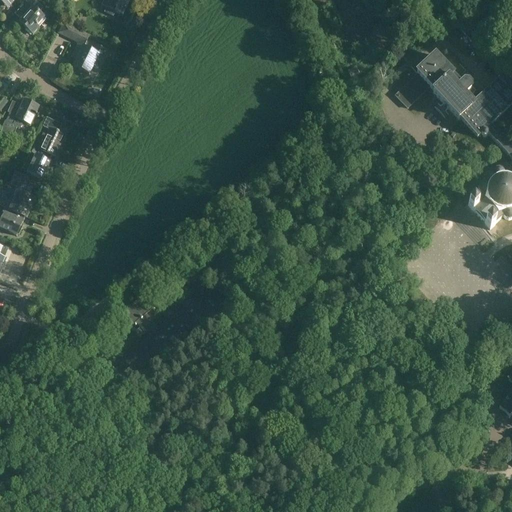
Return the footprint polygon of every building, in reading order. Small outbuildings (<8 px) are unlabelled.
[(0,0),(0,3),(7,10),(16,0),(0,0)] [(38,14),(43,9),(33,0),(28,0),(15,14),(22,21),(19,24),(33,36),(39,29),(37,27),(44,20),(38,14)] [(123,18),(131,0),(104,0),(102,5),(115,12),(114,13),(123,18)] [(476,38),(471,32),(488,17),(482,10),(469,21),(471,23),(462,32),(471,43),(476,38)] [(63,24),(58,34),(78,43),(74,52),(76,53),(75,56),(72,55),(71,59),(77,61),(74,68),(89,75),(96,61),(101,64),(107,51),(97,47),(95,53),(84,48),(90,36),(63,24)] [(395,98),(407,111),(429,89),(433,93),(432,94),(442,105),(443,105),(440,107),(437,104),(434,108),(444,119),(448,115),(445,112),(448,110),(458,121),(459,120),(460,120),(477,138),(480,135),(481,135),(481,136),(481,137),(482,137),(482,138),(483,138),(484,138),(485,138),(486,138),(487,137),(487,136),(487,135),(511,160),(511,147),(502,137),(492,126),(511,106),(511,87),(502,77),(492,87),(488,91),(473,105),(466,97),(472,91),(472,86),(469,83),(464,83),(458,88),(450,80),(455,75),(435,55),(415,75),(417,77),(395,98)] [(355,67),(348,71),(352,77),(359,73),(355,67)] [(31,128),(40,108),(24,101),(17,118),(10,114),(7,123),(6,123),(1,133),(14,138),(18,129),(20,129),(22,128),(24,124),(25,124),(26,123),(31,125),(30,128),(31,128)] [(35,157),(50,163),(49,162),(53,154),(57,156),(65,138),(50,130),(37,157),(36,156),(35,157)] [(42,180),(50,163),(35,157),(27,173),(26,178),(21,176),(15,173),(12,179),(23,184),(26,185),(30,175),(42,180)] [(511,164),(504,172),(501,170),(498,169),(496,170),(494,171),(493,174),(493,176),(490,175),(487,175),(484,178),(483,180),(483,182),(484,184),(482,185),(480,185),(479,187),(478,189),(478,191),(478,192),(479,193),(480,194),(480,195),(481,196),(468,208),(490,231),(503,218),(506,221),(508,222),(511,221),(511,220),(511,164)] [(12,179),(10,185),(21,190),(23,184),(12,179)] [(15,190),(6,209),(25,218),(27,218),(35,199),(15,190)] [(5,214),(0,224),(0,228),(17,236),(18,234),(19,235),(22,228),(21,227),(23,222),(25,218),(6,209),(5,209),(3,213),(5,214)] [(183,273),(187,278),(205,264),(201,260),(183,273)] [(154,328),(155,327),(146,316),(155,308),(145,297),(124,314),(133,326),(136,323),(141,328),(136,332),(140,338),(145,334),(148,338),(116,364),(117,367),(114,364),(109,369),(113,373),(115,372),(125,384),(169,348),(162,339),(163,338),(160,335),(158,333),(157,331),(157,330),(154,328)] [(186,307),(159,330),(158,330),(155,327),(154,328),(157,330),(157,331),(158,333),(160,335),(163,338),(162,339),(169,348),(209,316),(219,307),(211,297),(200,306),(198,304),(200,303),(195,298),(189,304),(188,303),(185,306),(186,307)] [(511,374),(506,381),(511,385),(511,392),(499,409),(509,418),(511,414),(511,374)]
